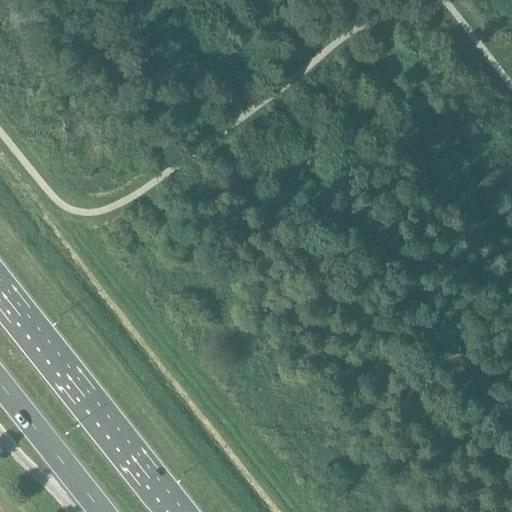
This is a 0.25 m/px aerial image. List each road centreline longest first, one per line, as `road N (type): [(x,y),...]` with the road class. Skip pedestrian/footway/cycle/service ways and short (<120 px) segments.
road 1 (trunk): [(181,511),(0,282)]
road 2 (trunk): [(0,383),(103,511)]
